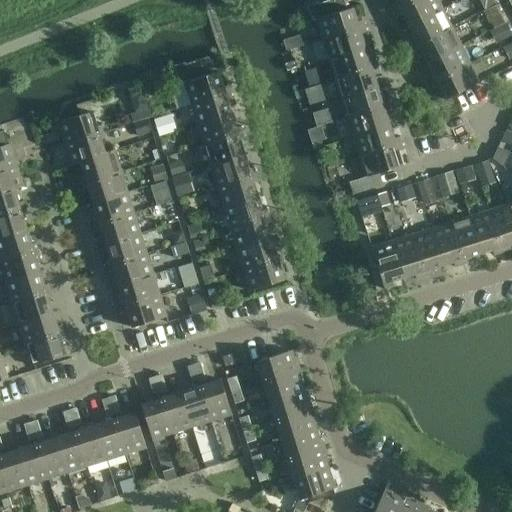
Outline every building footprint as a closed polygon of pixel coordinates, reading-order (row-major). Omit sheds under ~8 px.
[(347,10),(345,1),(344,0),(327,0),(309,8),(313,21),(316,20),(322,40),(364,27),(362,21),(357,22),(352,8),(347,10)] [(394,10),(415,0),(394,0),(396,2),(391,4),(394,10)] [(442,9),(437,0),(415,0),(394,10),(397,16),(402,14),(408,26),(442,9)] [(483,0),(488,9),(496,4),(493,0),(483,0)] [(496,6),(485,12),(494,29),(505,24),(496,6)] [(451,27),(442,9),(408,26),(414,38),(410,41),(413,47),(451,27)] [(505,24),(494,29),(501,42),(511,37),(505,24)] [(329,59),(365,48),(361,35),(366,33),(364,27),(322,40),(329,59)] [(460,45),(451,27),(413,47),(416,53),(420,50),(426,63),(460,45)] [(470,64),(460,45),(426,63),(433,75),(428,77),(431,83),(470,64)] [(335,79),(376,66),(374,60),(369,61),(365,48),(329,59),(335,79)] [(184,83),(191,104),(229,92),(227,86),(223,87),(218,72),(213,73),(208,57),(175,67),(181,84),(184,83)] [(479,83),(470,64),(431,83),(434,89),(439,87),(445,100),(479,83)] [(376,66),(335,79),(341,98),(377,87),(373,74),(378,72),(376,66)] [(341,98),(347,118),(388,105),(386,98),(381,100),(377,87),(341,98)] [(197,125),(232,114),(227,100),(231,99),(229,92),(191,104),(197,125)] [(88,101),(77,105),(80,116),(91,112),(88,101)] [(353,137),(389,126),(385,113),(390,111),(388,105),(347,118),(353,137)] [(135,113),(130,114),(133,123),(153,116),(150,108),(147,109),(135,113)] [(64,144),(103,132),(101,126),(97,127),(92,112),(91,112),(80,116),(57,123),(64,144)] [(170,112),(152,117),(158,137),(176,132),(170,112)] [(197,125),(204,146),(242,133),(240,127),(236,128),(232,114),(197,125)] [(145,120),(133,124),(137,137),(149,133),(145,120)] [(353,137),(359,157),(400,144),(398,137),(394,139),(389,126),(353,137)] [(511,131),(506,129),(500,143),(508,147),(511,139),(511,131)] [(0,170),(16,166),(10,144),(8,144),(3,131),(0,131),(0,170)] [(64,144),(71,165),(114,151),(114,150),(105,153),(101,140),(105,139),(103,132),(64,144)] [(204,146),(210,166),(245,155),(240,141),(244,140),(242,133),(204,146)] [(349,182),(353,194),(353,195),(382,186),(378,173),(402,166),(398,152),(402,150),(400,144),(359,157),(366,177),(349,182)] [(503,167),(510,153),(498,148),(492,159),(503,167)] [(121,172),(114,151),(71,165),(71,166),(80,163),(84,176),(80,177),(82,184),(121,172)] [(217,187),(255,175),(253,168),(249,169),(245,155),(210,166),(217,187)] [(181,160),(168,164),(172,178),(186,173),(181,160)] [(489,162),(475,166),(481,187),(495,183),(489,162)] [(162,165),(150,169),(154,183),(166,180),(162,165)] [(16,166),(0,170),(0,193),(14,189),(14,190),(23,187),(16,166)] [(456,173),(459,187),(470,185),(466,170),(456,173)] [(127,192),(121,172),(82,184),(84,190),(88,189),(93,203),(127,192)] [(435,177),(442,198),(458,193),(452,173),(435,177)] [(188,174),(172,179),(178,196),(194,191),(188,174)] [(217,187),(223,207),(258,197),(253,182),(257,181),(255,175),(217,187)] [(416,184),(423,205),(436,201),(429,179),(416,184)] [(165,182),(150,186),(156,206),(171,201),(165,182)] [(411,184),(397,189),(400,200),(415,195),(411,184)] [(0,215),(24,208),(22,202),(18,203),(14,190),(14,189),(0,193),(0,215)] [(127,192),(93,203),(97,217),(93,219),(95,225),(134,213),(127,192)] [(377,195),(381,207),(389,205),(385,192),(377,195)] [(377,195),(357,201),(362,218),(383,212),(381,207),(377,195)] [(223,207),(230,228),(268,216),(266,209),(262,211),(258,197),(223,207)] [(173,202),(160,205),(166,223),(178,219),(173,202)] [(511,212),(509,204),(489,211),(502,252),(511,249),(509,244),(511,243),(511,212)] [(24,208),(0,215),(0,238),(27,230),(22,216),(26,215),(24,208)] [(502,252),(489,211),(469,217),(481,253),(492,250),(493,255),(502,252)] [(140,234),(134,213),(95,225),(97,232),(101,230),(106,244),(140,234)] [(236,249),(270,238),(266,224),(270,222),(268,216),(230,228),(236,249)] [(469,217),(450,223),(463,264),(472,262),(470,257),(481,253),(469,217)] [(199,223),(187,227),(191,239),(203,235),(199,223)] [(450,223),(431,229),(442,265),(453,262),(454,267),(463,264),(450,223)] [(442,265),(431,229),(411,235),(424,277),(433,274),(431,269),(442,265)] [(27,230),(0,238),(0,261),(37,250),(35,243),(31,244),(27,230)] [(182,230),(171,234),(175,245),(185,241),(182,230)] [(147,254),(140,234),(106,244),(110,258),(106,260),(108,266),(147,254)] [(411,235),(392,241),(403,278),(414,274),(416,279),(424,277),(411,235)] [(201,238),(193,241),(196,249),(204,247),(201,238)] [(242,269),(281,257),(279,251),(275,252),(270,238),(236,249),(242,269)] [(403,278),(392,241),(371,248),(384,289),(394,286),(392,281),(403,278)] [(185,242),(170,247),(174,258),(189,253),(185,242)] [(0,261),(0,266),(5,282),(39,271),(35,257),(39,256),(37,250),(0,261)] [(119,286),(153,275),(147,254),(108,266),(110,273),(114,271),(119,286)] [(283,264),(281,257),(242,269),(249,291),(284,280),(279,265),(283,264)] [(210,265),(200,269),(204,281),(214,278),(210,265)] [(5,282),(12,303),(50,291),(48,284),(44,286),(39,271),(5,282)] [(121,307),(159,295),(153,275),(119,286),(123,300),(119,301),(121,307)] [(50,291),(12,303),(18,323),(52,313),(48,298),(52,297),(50,291)] [(132,328),(166,317),(159,295),(121,307),(123,314),(127,313),(132,328)] [(201,295),(187,299),(192,316),(206,311),(201,295)] [(18,323),(24,344),(63,332),(61,325),(57,327),(52,313),(18,323)] [(65,338),(63,333),(63,332),(24,344),(31,366),(66,355),(61,340),(65,338)] [(263,382),(300,370),(298,363),(296,364),(291,351),(256,362),(263,382)] [(222,357),(225,367),(240,363),(237,353),(222,357)] [(193,365),(198,380),(205,378),(200,363),(193,365)] [(198,380),(193,365),(187,367),(192,382),(198,380)] [(269,401),(304,390),(300,378),(302,377),(300,370),(263,382),(269,401)] [(154,377),(159,393),(166,391),(161,375),(154,377)] [(159,393),(154,377),(148,379),(153,395),(159,393)] [(231,392),(239,389),(235,377),(227,380),(231,392)] [(200,386),(211,421),(231,415),(220,379),(200,386)] [(192,427),(211,421),(200,386),(181,392),(192,427)] [(239,389),(231,392),(234,404),(243,401),(239,389)] [(269,401),(275,421),(312,409),(310,402),(308,403),(304,390),(269,401)] [(181,392),(161,398),(172,433),(192,427),(181,392)] [(108,398),(113,414),(119,412),(115,396),(108,398)] [(113,414),(108,398),(102,400),(107,416),(113,414)] [(172,433),(161,398),(141,404),(152,440),(172,433)] [(69,410),(74,426),(81,424),(76,408),(69,410)] [(275,421),(281,440),(316,429),(312,417),(314,416),(312,409),(275,421)] [(74,426),(69,410),(63,412),(68,428),(74,426)] [(115,419),(126,454),(146,448),(135,413),(115,419)] [(243,431),(251,428),(247,416),(239,419),(243,431)] [(115,419),(95,425),(106,460),(126,454),(115,419)] [(30,423),(35,438),(42,436),(37,421),(30,423)] [(35,438),(30,423),(24,425),(29,440),(35,438)] [(76,431),(87,467),(106,460),(95,425),(76,431)] [(251,428),(243,431),(247,443),(255,440),(251,428)] [(281,440),(287,460),(324,448),(322,441),(320,442),(316,429),(281,440)] [(67,473),(87,467),(76,431),(56,437),(67,473)] [(48,479),(67,473),(56,437),(37,444),(48,479)] [(29,485),(48,479),(37,444),(17,450),(29,485)] [(324,448),(287,460),(293,479),(328,468),(324,456),(326,455),(324,448)] [(0,462),(9,491),(29,485),(17,450),(0,455),(0,462)] [(255,470),(263,467),(260,455),(251,458),(255,470)] [(0,462),(0,494),(9,491),(0,462)] [(263,467),(255,470),(259,482),(267,479),(263,467)] [(328,468),(293,479),(299,500),(337,488),(334,480),(332,481),(328,468)] [(133,478),(118,483),(122,495),(137,491),(133,478)] [(385,488),(381,496),(374,511),(397,511),(403,499),(391,493),(392,492),(385,488)] [(397,511),(419,511),(423,505),(416,502),(415,504),(403,499),(397,511)]
